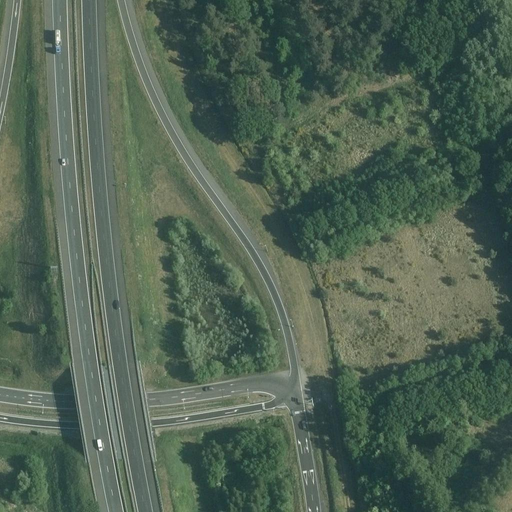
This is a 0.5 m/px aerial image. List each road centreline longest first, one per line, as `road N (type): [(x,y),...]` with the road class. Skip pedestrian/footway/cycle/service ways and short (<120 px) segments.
road 1 (motorway): [(145,511),(104,256),(88,0)]
road 2 (motorway): [(60,0),(77,262),(116,511)]
road 3 (motorway): [(295,389),(264,272),(160,117),(119,0)]
road 4 (primary): [(0,418),(165,422),(274,404),(295,389)]
road 5 (primary): [(295,389),(270,383),(71,402),(0,395)]
road 6 (motorway): [(314,511),(295,389)]
